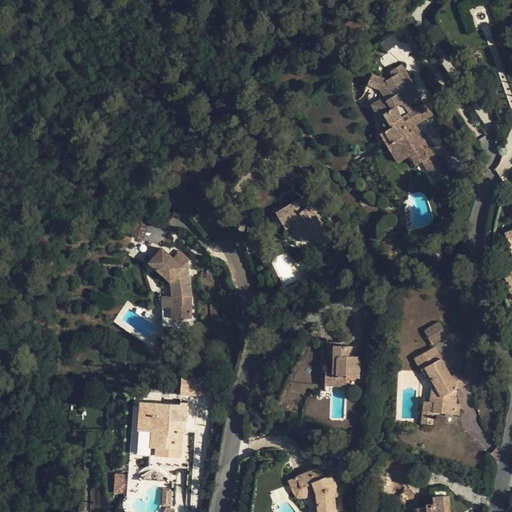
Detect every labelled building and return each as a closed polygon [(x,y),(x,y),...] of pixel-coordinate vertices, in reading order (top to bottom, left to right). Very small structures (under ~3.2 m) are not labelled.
[(434,117),(412,93),(401,81),(395,74),(409,62),(386,36),(379,44),(384,50),(378,57),(362,54),(356,71),(361,76),(367,71),(378,85),(373,90),(384,102),(375,111),(395,135),(404,128),(412,135),(418,130),(434,117)] [(417,67),(411,72),(422,84),(429,79),(417,67)] [(361,76),(373,90),(378,85),(367,71),(361,76)] [(411,72),(401,81),(412,93),(422,84),(411,72)] [(454,132),(434,117),(418,130),(438,145),(454,132)] [(308,242),(316,236),(328,229),(312,203),(305,208),(299,198),(278,212),(285,222),(292,218),(308,242)] [(334,238),(328,229),(316,236),(323,246),(334,238)] [(171,307),(171,319),(191,318),(190,252),(152,253),(153,273),(168,272),(169,295),(160,295),(161,308),(171,307)] [(431,345),(447,337),(439,321),(424,329),(431,345)] [(351,356),(351,346),(327,346),(327,384),(360,384),(360,356),(351,356)] [(456,398),(456,385),(436,346),(416,356),(433,390),(430,392),(430,399),(422,403),(421,423),(429,424),(429,414),(459,415),(460,406),(456,398)] [(180,379),(181,396),(199,395),(199,379),(180,379)] [(161,439),(162,461),(189,459),(188,444),(187,429),(195,428),(195,412),(185,413),(185,416),(153,417),(154,439),(161,439)] [(196,444),(195,428),(187,429),(188,444),(196,444)] [(188,477),(189,459),(162,461),(163,476),(188,477)] [(321,487),(330,490),(336,471),(327,468),(321,487)] [(362,479),(336,471),(330,490),(336,493),(342,494),(335,511),(358,511),(359,511),(357,511),(360,499),(365,501),(368,490),(364,488),(363,492),(358,490),(362,479)] [(125,493),(125,473),(114,474),(114,493),(125,493)] [(336,493),(329,511),(335,511),(342,494),(336,493)] [(451,511),(450,495),(433,497),(434,505),(414,507),(414,511),(451,511)]
